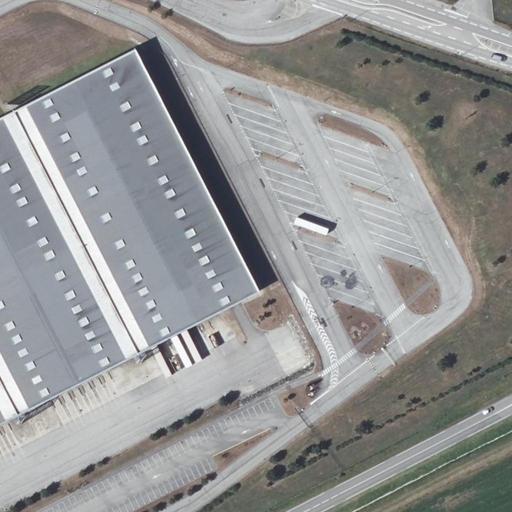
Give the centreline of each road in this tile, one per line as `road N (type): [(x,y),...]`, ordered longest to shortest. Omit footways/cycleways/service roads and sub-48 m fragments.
road 1 (unknown): [(187,63),(350,386)]
road 2 (unknown): [(408,339),(449,307),(453,282),(389,145),(380,132),(285,97)]
road 3 (unknown): [(0,484),(267,349)]
road 4 (unknown): [(285,97),(408,339)]
road 5 (unknown): [(290,432),(264,417),(80,511)]
road 6 (primary): [(511,403),(302,511)]
road 7 (secondary): [(352,0),(511,51)]
road 8 (unknown): [(290,432),(176,511)]
road 9 (unknown): [(76,0),(149,29),(187,63)]
